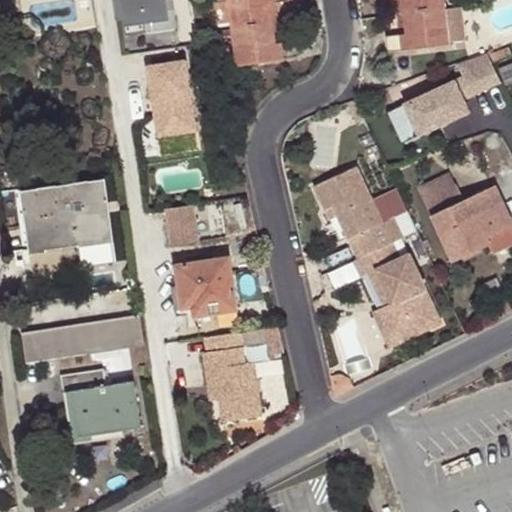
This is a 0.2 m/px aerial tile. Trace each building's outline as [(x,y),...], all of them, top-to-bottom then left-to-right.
[(111,0),(115,22),(120,22),(122,35),(174,29),(171,2),(166,3),(165,0),(111,0)] [(227,0),(232,28),(273,22),(269,2),(285,0),(227,0)] [(445,9),(443,0),(401,0),(403,14),(445,9)] [(445,9),(403,14),(406,35),(388,37),(390,52),(450,44),(449,41),(466,39),(462,6),(445,9)] [(276,42),(273,22),(232,28),(237,63),(298,56),(296,40),(276,42)] [(472,93),(501,79),(492,61),(487,51),(457,62),(463,75),(472,93)] [(157,141),(196,135),(186,64),(147,70),(152,105),(157,104),(158,113),(153,114),(157,141)] [(511,64),(500,69),(507,84),(511,81),(511,64)] [(454,79),(463,98),(472,93),(463,75),(454,79)] [(419,134),(469,110),(463,98),(454,79),(405,103),(419,134)] [(353,162),(311,182),(323,207),(331,202),(346,234),(352,231),(361,253),(389,240),(400,235),(391,214),(378,219),(353,162)] [(511,224),(495,186),(464,199),(456,182),(452,184),(448,173),(419,186),(452,259),(486,243),(487,243),(484,235),(511,224)] [(106,193),(103,179),(21,191),(30,246),(64,241),(63,235),(75,233),(76,239),(112,233),(111,223),(106,193)] [(123,190),(106,193),(111,223),(127,220),(123,190)] [(192,207),(167,210),(173,244),(197,240),(192,207)] [(511,242),(511,225),(511,224),(484,235),(487,243),(486,243),(490,251),(511,242)] [(361,253),(352,257),(359,272),(365,269),(374,265),(390,299),(381,302),(398,338),(428,324),(419,307),(429,302),(405,249),(396,253),(389,240),(361,253)] [(229,257),(175,266),(177,282),(169,283),(173,310),(188,308),(191,316),(195,316),(198,321),(209,319),(214,313),(237,309),(229,257)] [(374,265),(365,269),(381,302),(390,299),(374,265)] [(398,338),(381,302),(370,307),(386,343),(398,338)] [(438,321),(429,302),(419,307),(428,324),(438,321)] [(28,362),(144,345),(140,316),(24,333),(28,362)] [(246,363),(241,331),(207,337),(209,352),(205,352),(210,385),(219,383),(221,398),(225,421),(264,415),(255,361),(246,363)] [(103,369),(61,374),(64,391),(72,390),(80,434),(141,426),(134,381),(105,384),(103,369)] [(343,369),(333,371),(335,379),(352,374),(343,369)] [(352,374),(335,379),(337,390),(355,382),(352,374)] [(219,383),(210,385),(212,400),(221,398),(219,383)]
